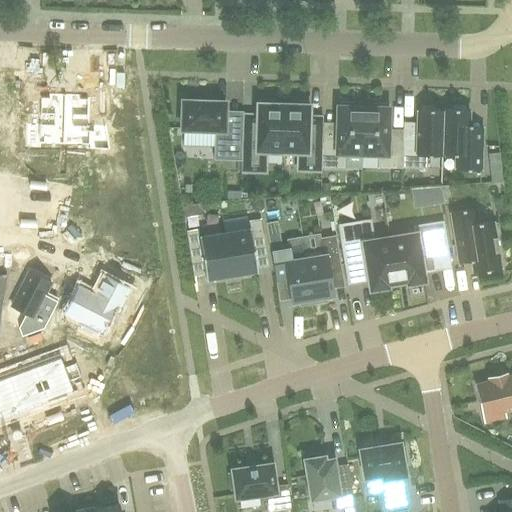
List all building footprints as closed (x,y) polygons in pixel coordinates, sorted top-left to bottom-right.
[(0,140),(12,140),(12,144),(26,145),(26,124),(26,115),(14,114),(15,106),(15,97),(11,96),(11,92),(0,92),(0,140)] [(26,145),(25,148),(40,148),(40,144),(64,145),(65,94),(48,94),(48,98),(40,97),(40,108),(39,124),(26,124),(26,145)] [(65,94),(64,145),(86,145),(86,149),(110,150),(106,126),(88,125),(89,109),(89,99),(81,98),(81,95),(65,94)] [(241,161),(241,171),(263,172),(264,152),(282,153),(283,104),(275,104),(275,100),(260,100),(260,103),(257,103),(256,116),(250,116),(243,115),(242,133),(241,161)] [(214,160),(241,161),(242,133),(234,133),(234,125),(224,125),(225,111),(225,102),(182,101),(181,130),(183,130),(215,131),(214,147),(214,160)] [(283,104),(282,153),(297,153),(296,173),(321,174),(321,168),(322,143),(323,118),(316,118),(309,117),(310,105),(306,105),(307,101),(292,101),(291,104),(283,104)] [(322,143),(321,168),(345,169),(345,154),(361,155),(363,107),(354,107),(354,103),(340,102),(339,107),(337,107),(336,144),(330,144),(322,143)] [(363,107),(361,155),(378,155),(377,168),(401,168),(401,142),(395,142),(388,142),(388,129),(389,108),(386,108),(387,104),(372,103),(372,108),(363,107)] [(401,142),(401,168),(427,169),(427,156),(443,156),(445,111),(442,111),(434,111),(434,107),(421,106),(421,110),(417,110),(416,141),(409,141),(402,141),(401,142)] [(442,110),(442,111),(445,111),(443,156),(459,157),(459,170),(481,170),(482,127),(476,127),(469,127),(469,111),(465,111),(465,107),(452,106),(452,110),(442,110)] [(479,224),(476,209),(450,213),(458,264),(465,263),(471,262),(473,273),(501,269),(497,241),(500,240),(498,223),(494,224),(493,221),(479,224)] [(249,229),(224,233),(231,276),(257,272),(254,250),(260,249),(266,248),(261,219),(248,221),(249,229)] [(441,259),(449,258),(443,225),(414,229),(415,237),(390,241),(397,286),(407,284),(408,287),(424,284),(423,277),(423,275),(434,273),(432,260),(441,259)] [(206,281),(231,276),(224,233),(199,237),(198,229),(186,231),(191,264),(198,263),(203,262),(206,281)] [(372,236),(370,236),(343,240),(341,229),(340,229),(346,267),(356,266),(366,264),(370,283),(371,293),(388,290),(387,287),(397,286),(390,241),(373,244),(372,236)] [(305,252),(313,304),(327,301),(326,298),(333,296),(332,289),(329,273),(335,272),(342,271),(336,236),(321,238),(320,238),(322,250),(305,252)] [(287,280),(291,299),(291,303),(299,302),(299,306),(313,304),(305,252),(290,255),(289,245),(288,245),(270,248),(276,281),(281,281),(287,280)] [(29,272),(11,307),(26,314),(18,328),(22,337),(44,329),(57,302),(44,295),(46,292),(51,283),(29,272)] [(79,287),(65,314),(83,323),(81,327),(97,335),(99,331),(103,333),(111,317),(116,320),(122,309),(119,307),(128,289),(103,277),(94,295),(79,287)] [(23,338),(0,346),(0,352),(3,360),(28,351),(23,338)] [(73,390),(60,357),(34,366),(47,400),(73,390)] [(34,366),(8,376),(20,410),(47,400),(34,366)] [(511,376),(505,378),(504,375),(490,378),(491,382),(476,385),(485,421),(504,416),(502,411),(511,408),(511,376)] [(0,417),(20,410),(8,376),(0,378),(0,417)] [(377,448),(376,444),(362,446),(363,450),(360,450),(365,478),(383,475),(385,490),(381,490),(384,510),(408,506),(406,497),(405,486),(402,487),(400,477),(405,476),(403,464),(407,464),(404,448),(401,448),(400,444),(377,448)] [(308,459),(304,460),(311,501),(331,498),(333,510),(354,506),(350,482),(345,483),(338,484),(334,459),(325,460),(325,456),(321,457),(320,453),(307,455),(308,459)] [(273,463),(231,469),(232,473),(228,474),(230,490),(234,490),(235,499),(266,495),(268,511),(291,508),(288,484),(282,485),(276,486),(273,463)] [(501,510),(501,511),(511,511),(511,499),(500,501),(501,510)] [(96,511),(118,511),(117,501),(103,503),(104,507),(96,508),(95,508),(96,511)]
